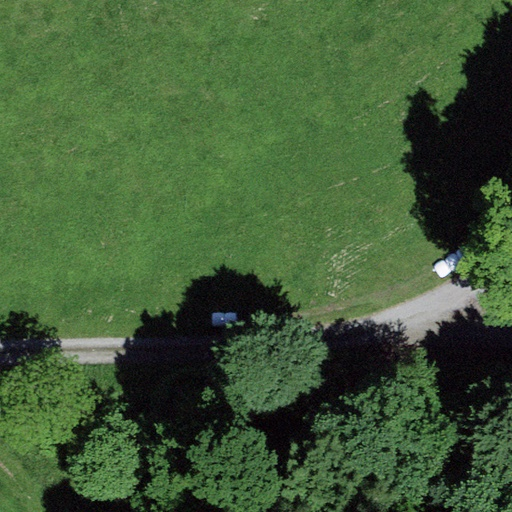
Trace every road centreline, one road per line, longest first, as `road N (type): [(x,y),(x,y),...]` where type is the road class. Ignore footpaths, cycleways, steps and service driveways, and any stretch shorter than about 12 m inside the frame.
road 1 (track): [(0,343),(398,338)]
road 2 (track): [(511,248),(398,338)]
